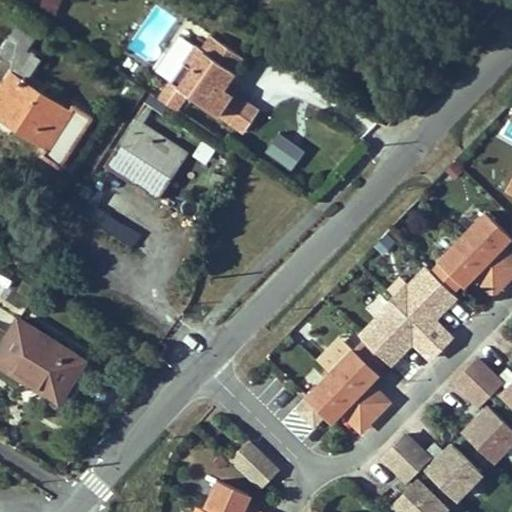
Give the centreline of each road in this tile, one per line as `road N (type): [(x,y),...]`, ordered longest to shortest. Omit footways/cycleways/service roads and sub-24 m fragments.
road 1 (tertiary): [(206,369),(511,40)]
road 2 (residential): [(303,469),(331,470),(511,298)]
road 3 (unknown): [(206,369),(56,210)]
road 4 (tertiary): [(87,496),(206,369)]
road 5 (residential): [(206,369),(303,469)]
